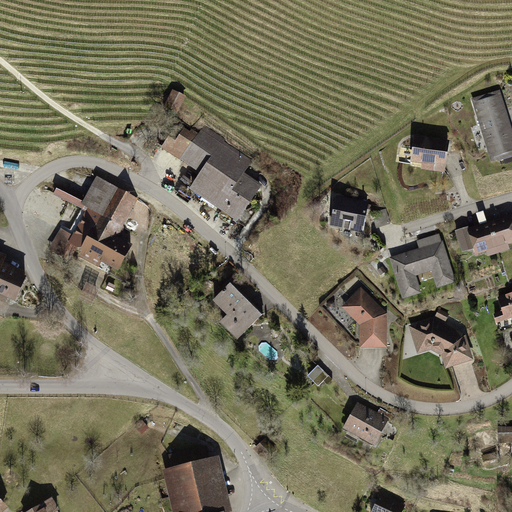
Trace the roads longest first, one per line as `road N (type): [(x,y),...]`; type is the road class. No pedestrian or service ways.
road 1 (residential): [(121,372),(56,310),(11,201),(52,166),(84,160),(145,185),(197,222),(377,392),(415,407),(457,410),(511,384)]
road 2 (track): [(0,61),(44,100),(147,162),(145,185)]
road 3 (tertiary): [(262,500),(251,465),(227,431),(121,372)]
road 4 (tertiary): [(121,372),(97,385),(0,388)]
